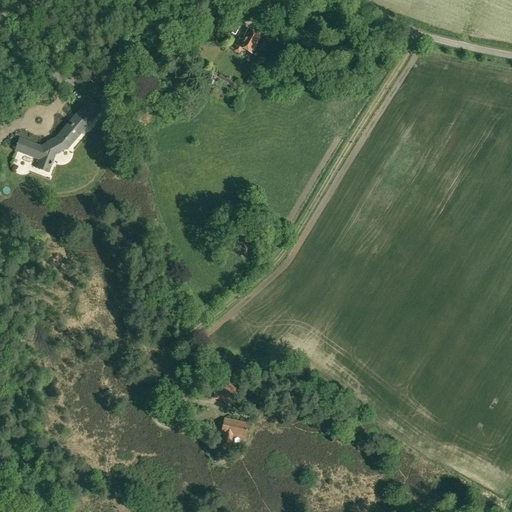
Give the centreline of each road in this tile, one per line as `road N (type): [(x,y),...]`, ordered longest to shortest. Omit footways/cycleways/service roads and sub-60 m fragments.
road 1 (track): [(423,32),(281,256),(176,352),(161,421),(192,421),(184,362)]
road 2 (unclassified): [(511,50),(409,29),(332,0)]
